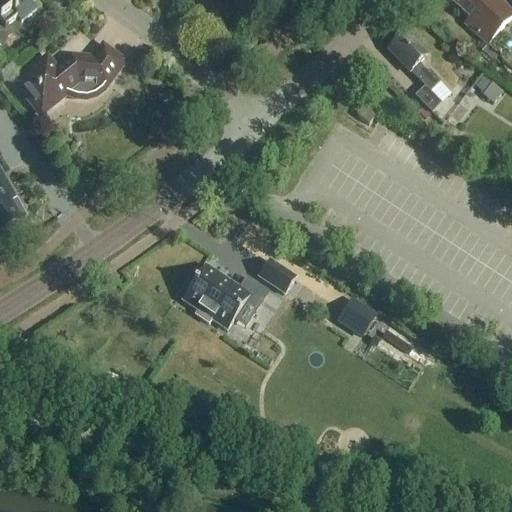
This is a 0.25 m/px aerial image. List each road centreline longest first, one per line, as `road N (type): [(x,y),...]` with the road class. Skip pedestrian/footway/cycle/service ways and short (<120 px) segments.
road 1 (tertiary): [(253,126),(95,252),(0,311)]
road 2 (residential): [(253,126),(203,72),(105,0)]
road 3 (tertiary): [(390,0),(253,126)]
